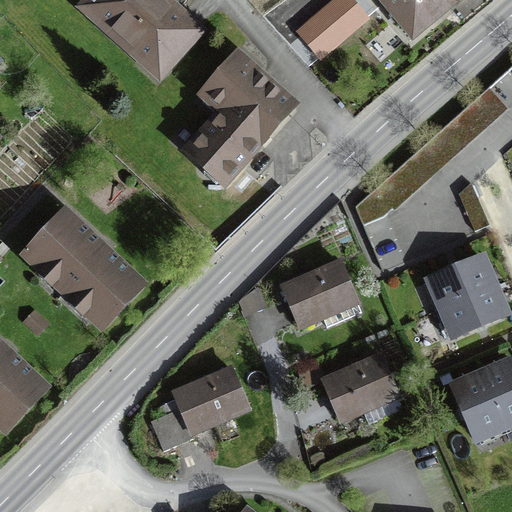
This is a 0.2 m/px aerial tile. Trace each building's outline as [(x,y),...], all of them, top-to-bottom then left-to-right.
[(102,16),(99,19),(147,62),(150,59),(163,70),(196,32),(174,13),(186,0),(94,0),(90,5),(102,16)] [(342,0),(303,33),(320,54),(362,19),(346,0),(342,0)] [(383,0),(413,35),(451,3),(449,0),(383,0)] [(239,59),(207,96),(225,112),(190,151),(225,181),(292,106),(239,59)] [(511,107),(497,91),(365,208),(382,227),(511,110),(511,107)] [(79,225),(36,270),(96,327),(139,282),(79,225)] [(482,327),(507,317),(485,261),(460,271),(432,283),(454,338),(482,327)] [(280,291),(296,331),(358,306),(343,267),(280,291)] [(37,312),(25,325),(37,336),(49,324),(37,312)] [(0,352),(0,432),(40,388),(0,352)] [(321,383),(339,428),(402,404),(384,358),(321,383)] [(466,415),(476,441),(511,425),(511,364),(484,376),(454,388),(466,415)] [(184,414),(154,426),(164,452),(250,418),(233,374),(177,396),(184,414)]
